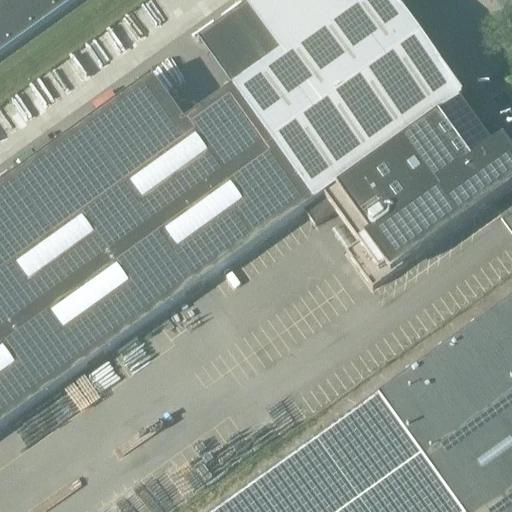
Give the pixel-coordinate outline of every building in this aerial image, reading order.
[(0,0),(0,56),(78,0),(0,0)] [(35,163),(0,188),(0,430),(150,323),(311,208),(459,102),(463,100),(391,0),(255,0),(246,7),(197,42),(232,91),(185,125),(152,79),(35,163)] [(459,102),(311,208),(321,223),(341,209),(364,241),(346,254),(372,291),(511,191),(511,154),(503,142),(493,149),(459,102)] [(511,511),(511,299),(379,395),(216,511),(511,511)] [(65,455),(55,463),(71,482),(81,474),(65,455)] [(43,477),(35,484),(47,498),(55,491),(43,477)] [(87,491),(79,497),(89,511),(98,505),(87,491)]
